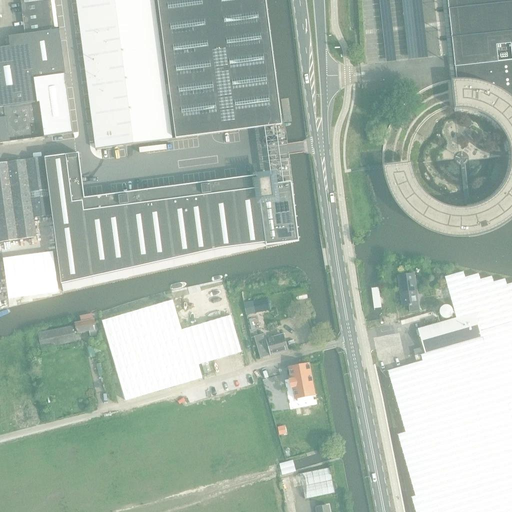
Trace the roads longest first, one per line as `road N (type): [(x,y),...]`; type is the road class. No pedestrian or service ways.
road 1 (unclassified): [(285,149),(90,180),(66,0)]
road 2 (unclassified): [(0,436),(349,340)]
road 3 (primary): [(349,340),(383,511)]
road 4 (primary): [(296,0),(319,146)]
road 5 (primary): [(319,146),(325,125),(318,0)]
